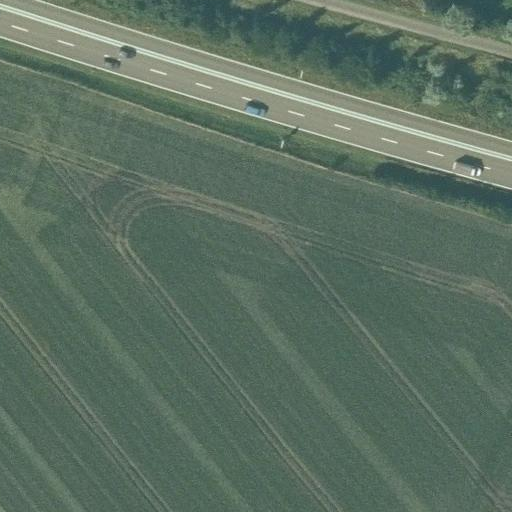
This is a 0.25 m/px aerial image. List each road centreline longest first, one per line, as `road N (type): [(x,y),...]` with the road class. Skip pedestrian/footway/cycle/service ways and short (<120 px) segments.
road 1 (trunk): [(511,156),(0,2)]
road 2 (trunk): [(0,25),(511,179)]
road 3 (unclassified): [(317,0),(511,51)]
